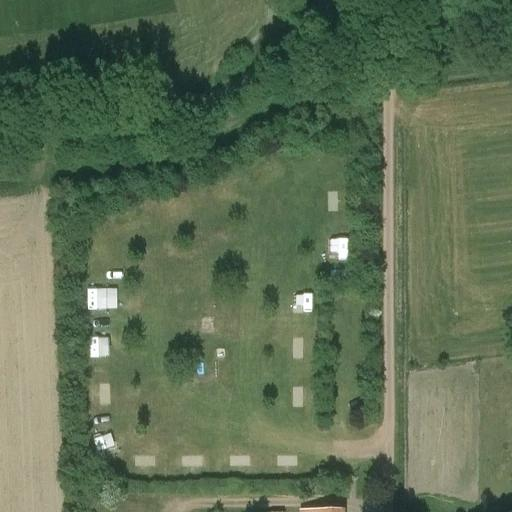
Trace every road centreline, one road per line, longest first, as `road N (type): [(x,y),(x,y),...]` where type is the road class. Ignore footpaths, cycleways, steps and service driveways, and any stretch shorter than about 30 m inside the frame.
road 1 (track): [(390,469),(382,0)]
road 2 (unclassified): [(0,149),(176,118),(277,58),(327,0)]
